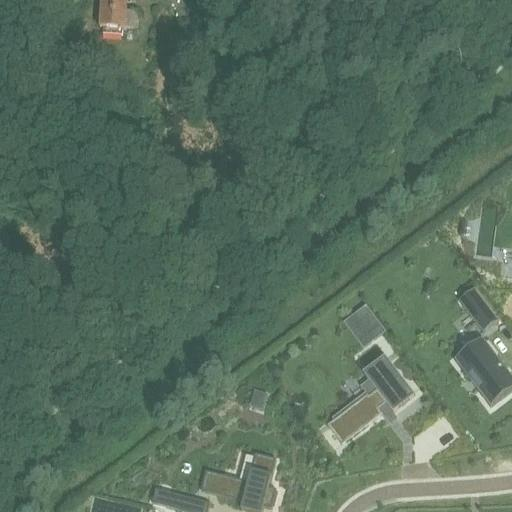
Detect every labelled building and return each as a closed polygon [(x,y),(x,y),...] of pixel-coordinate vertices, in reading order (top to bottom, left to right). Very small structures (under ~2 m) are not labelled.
[(140,14),(129,13),(130,0),(104,0),(102,32),(128,33),(128,29),(140,30),(140,14)] [(500,322),(475,290),(458,302),(467,314),(470,312),(477,321),(474,323),(483,335),(500,322)] [(350,321),(370,344),(387,334),(365,307),(350,321)] [(462,353),(465,374),(470,373),(472,390),(468,391),(471,412),(505,406),(496,348),(462,353)] [(369,394),(329,423),(343,442),(383,413),(377,405),(385,399),(392,408),(413,393),(389,360),(368,376),(378,389),(370,395),(369,394)] [(254,392),(248,409),(262,413),(268,396),(254,392)] [(202,467),(195,486),(236,499),(234,507),(250,511),(254,511),(256,506),(264,508),(270,489),(262,487),(271,459),(252,452),(243,480),(202,467)] [(152,506),(175,511),(208,511),(210,506),(156,492),(152,506)]
